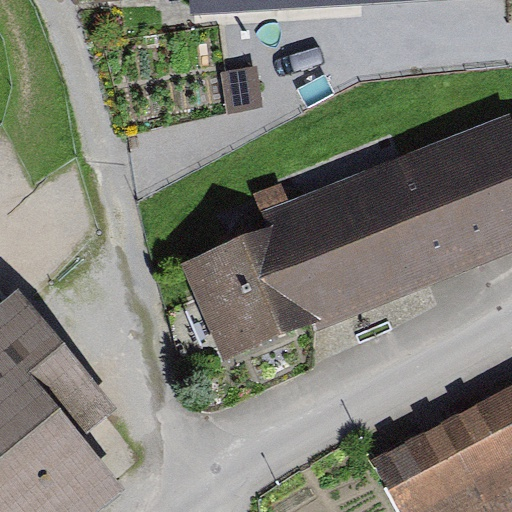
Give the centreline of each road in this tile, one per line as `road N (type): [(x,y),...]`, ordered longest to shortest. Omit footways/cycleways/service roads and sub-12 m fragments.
road 1 (track): [(52,0),(200,493)]
road 2 (unclassified): [(182,511),(200,493),(511,328)]
